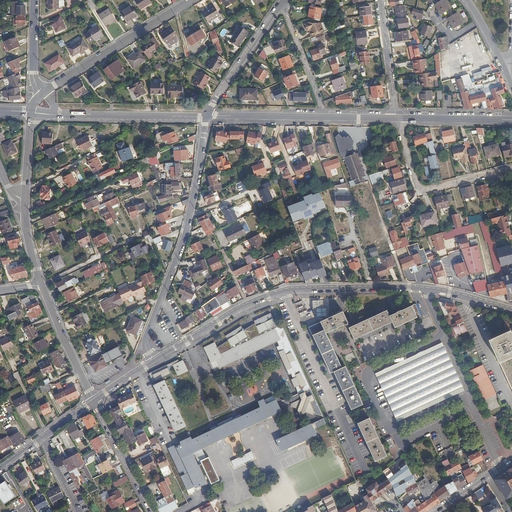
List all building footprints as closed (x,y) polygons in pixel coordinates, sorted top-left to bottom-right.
[(58,0),(47,0),(48,9),(59,9),(58,0)] [(151,2),(149,0),(134,0),(140,9),(151,2)] [(450,10),(443,0),(435,5),(441,15),(450,10)] [(12,2),(12,15),(25,15),(25,6),(19,6),(19,2),(12,2)] [(128,2),(120,7),(122,11),(131,6),(128,2)] [(361,6),(362,16),(363,16),(370,14),(369,5),(361,6)] [(137,16),(131,6),(121,13),(127,22),(137,16)] [(320,19),(321,8),(310,6),(308,17),(320,19)] [(399,16),(405,15),(403,7),(400,7),(400,6),(395,6),(395,11),(398,11),(399,16)] [(207,12),(206,11),(202,13),(208,23),(220,16),(214,7),(207,12)] [(115,17),(109,8),(98,15),(104,24),(115,17)] [(420,21),(423,13),(412,9),(410,14),(416,16),(415,20),(420,21)] [(463,24),(456,13),(448,19),(454,29),(463,24)] [(373,24),(372,14),(370,14),(363,16),(364,25),(373,24)] [(406,26),(405,15),(399,16),(397,16),(399,27),(406,26)] [(25,25),(25,16),(16,16),(16,19),(14,19),(14,25),(25,25)] [(65,28),(59,16),(50,20),(56,32),(65,28)] [(306,22),(307,23),(303,24),(305,29),(308,28),(312,36),(316,34),(324,31),(322,26),(321,27),(319,22),(313,22),(307,22),(306,22)] [(429,34),(432,27),(425,24),(422,32),(429,34)] [(84,35),(89,42),(94,39),(95,40),(103,35),(97,26),(89,31),(89,32),(84,35)] [(247,33),(238,26),(233,34),(234,34),(229,42),(237,47),(247,33)] [(177,36),(170,28),(160,36),(166,44),(177,36)] [(192,36),(190,32),(185,36),(191,45),(204,36),(200,31),(192,36)] [(324,31),(316,34),(318,40),(326,37),(324,31)] [(367,43),(365,31),(356,32),(358,44),(367,43)] [(396,33),(397,42),(409,40),(408,31),(396,33)] [(221,51),(222,52),(223,52),(218,37),(217,37),(216,35),(213,36),(214,38),(213,39),(214,42),(216,41),(220,51),(221,51)] [(447,45),(448,44),(447,36),(438,38),(440,49),(446,48),(448,47),(447,45)] [(16,42),(14,37),(5,41),(9,51),(20,46),(18,41),(16,42)] [(88,47),(82,38),(67,47),(73,55),(80,50),(81,52),(88,47)] [(161,48),(153,38),(150,40),(151,42),(144,48),(150,56),(161,48)] [(269,45),(263,48),(264,49),(267,56),(286,48),(282,39),(278,41),(280,44),(273,47),(272,44),(271,41),(268,43),(269,45)] [(419,39),(415,39),(411,40),(416,58),(420,57),(417,44),(421,43),(419,39)] [(325,52),(322,44),(319,46),(319,48),(311,51),(314,60),(322,56),(321,54),(325,52)] [(267,56),(264,49),(259,55),(263,59),(267,57),(267,56)] [(144,60),(138,52),(128,59),(134,67),(144,60)] [(369,62),(368,52),(357,53),(357,57),(359,57),(359,59),(360,59),(361,63),(369,62)] [(64,62),(59,54),(45,62),(50,70),(64,62)] [(223,58),(216,54),(208,67),(217,72),(220,66),(221,67),(223,62),(221,61),(223,58)] [(293,65),(289,56),(280,60),(284,69),(293,65)] [(341,63),(339,56),(329,60),(332,69),(337,68),(339,71),(345,69),(344,65),(339,67),(338,64),(341,63)] [(414,60),(415,70),(416,73),(425,71),(424,63),(427,63),(426,58),(414,60)] [(125,70),(118,60),(104,70),(112,80),(125,70)] [(267,67),(262,64),(255,76),(263,80),(268,73),(265,71),(267,67)] [(496,66),(468,74),(470,80),(470,83),(487,78),(487,76),(491,74),(491,75),(496,73),(499,72),(496,66)] [(436,71),(420,73),(422,86),(431,85),(430,81),(433,81),(433,80),(437,79),(436,71)] [(8,77),(13,89),(21,85),(19,78),(21,77),(19,72),(8,77)] [(104,80),(98,72),(88,79),(94,88),(104,80)] [(205,85),(208,81),(210,77),(201,72),(194,84),(203,89),(204,88),(204,89),(206,85),(205,85)] [(298,84),(294,74),(285,78),(288,88),(298,84)] [(347,87),(343,76),(333,80),(337,91),(347,87)] [(458,84),(460,92),(465,91),(462,82),(460,76),(454,78),(456,85),(458,84)] [(146,94),(141,81),(129,86),(131,91),(134,90),(137,97),(146,94)] [(88,92),(81,82),(70,89),(75,98),(83,93),(83,95),(88,92)] [(504,94),(500,83),(491,86),(482,90),(475,91),(475,92),(474,92),(473,90),(468,91),(471,104),(484,101),(486,100),(489,99),(490,99),(499,95),(504,94)] [(151,84),(151,94),(164,95),(164,84),(151,84)] [(382,96),(381,85),(371,86),(372,97),(382,96)] [(168,87),(168,99),(174,99),(173,96),(182,97),(182,87),(168,87)] [(257,99),(257,88),(240,88),(240,99),(257,99)] [(277,101),(287,97),(284,88),(274,91),(277,101)] [(431,90),(420,91),(421,101),(425,101),(430,101),(432,101),(431,90)] [(21,99),(20,91),(10,93),(11,100),(13,100),(20,99),(21,99)] [(351,91),(338,96),(338,97),(336,97),(337,103),(352,102),(351,91)] [(460,92),(465,108),(473,108),(471,104),(468,91),(465,91),(460,92)] [(503,109),(499,95),(490,99),(491,102),(493,101),(495,106),(497,106),(497,107),(498,109),(503,109)] [(483,128),(476,128),(478,136),(484,134),(483,128)] [(455,140),(453,129),(442,132),(444,142),(455,140)] [(215,141),(227,143),(227,140),(229,133),(229,132),(224,131),(224,133),(221,133),(217,132),(215,141)] [(244,138),(244,131),(231,131),(230,135),(230,140),(239,140),(239,138),(244,138)] [(247,139),(246,139),(246,141),(255,144),(256,142),(259,143),(262,133),(259,132),(258,134),(250,131),(249,132),(247,139)] [(52,143),(53,132),(43,132),(43,143),(52,143)] [(175,137),(172,132),(166,134),(169,144),(178,141),(176,136),(175,137)] [(427,141),(427,142),(433,140),(431,133),(425,135),(424,133),(413,137),(416,144),(427,141)] [(354,154),(353,153),(352,149),(352,141),(346,136),(345,137),(343,136),(342,138),(337,134),(334,138),(340,156),(342,156),(342,158),(344,157),(352,179),(349,180),(351,186),(368,180),(366,174),(365,174),(357,153),(355,153),(354,154)] [(288,153),(300,150),(296,135),(284,138),(288,153)] [(87,136),(78,140),(82,150),(92,145),(87,136)] [(17,152),(12,140),(2,145),(8,156),(17,152)] [(272,153),(281,149),(278,140),(269,144),(272,153)] [(433,140),(427,142),(432,155),(427,156),(431,169),(435,168),(440,167),(435,151),(434,143),(433,140)] [(468,140),(464,141),(466,146),(467,153),(469,152),(472,164),(477,163),(475,157),(478,156),(476,146),(470,147),(468,140)] [(124,141),(117,144),(123,161),(134,157),(130,147),(127,148),(124,141)] [(398,150),(395,141),(390,143),(391,145),(389,145),(390,147),(389,147),(391,152),(398,150)] [(62,142),(46,150),(49,157),(65,150),(62,142)] [(337,153),(334,142),(329,144),(328,143),(318,146),(320,151),(322,156),(327,155),(328,156),(337,153)] [(312,143),(303,147),(307,156),(316,152),(312,143)] [(511,143),(502,146),(504,157),(509,156),(508,155),(511,153),(511,143)] [(500,154),(497,144),(484,147),(487,157),(500,154)] [(467,153),(466,146),(453,150),(455,158),(459,157),(464,156),(466,161),(469,160),(467,153)] [(174,160),(179,159),(179,152),(174,151),(174,153),(170,153),(169,163),(174,162),(174,160)] [(392,153),(384,155),(387,167),(396,164),(392,153)] [(94,172),(103,167),(97,156),(89,160),(94,172)] [(220,166),(221,170),(229,168),(230,167),(229,164),(227,164),(226,161),(225,160),(224,156),(215,158),(217,167),(220,166)] [(150,165),(146,157),(137,162),(140,169),(150,165)] [(305,162),(303,157),(293,162),(294,166),(305,162)] [(332,170),(328,160),(324,162),(330,178),(334,176),(333,174),(334,173),(333,170),(332,170)] [(176,178),(174,162),(169,163),(167,163),(167,165),(170,164),(171,178),(176,178)] [(295,187),(287,164),(280,167),(281,170),(283,175),(284,180),(289,178),(290,179),(292,186),(293,188),(295,187)] [(250,169),(254,178),(264,174),(261,165),(250,169)] [(101,179),(115,172),(113,167),(98,174),(101,179)] [(402,176),(400,170),(399,167),(393,169),(395,178),(402,176)] [(136,171),(121,178),(124,183),(127,182),(129,185),(132,183),(134,189),(143,185),(136,171)] [(76,183),(70,173),(62,177),(68,187),(76,183)] [(210,186),(212,191),(221,190),(218,183),(216,174),(208,176),(211,185),(210,186)] [(407,188),(404,178),(391,182),(394,192),(407,188)] [(272,185),(270,181),(257,186),(259,190),(258,190),(260,195),(261,195),(262,198),(261,199),(263,203),(272,199),(268,187),(272,185)] [(166,185),(166,194),(173,193),(173,189),(179,189),(179,188),(181,188),(181,183),(178,183),(178,182),(171,182),(171,184),(166,185)] [(487,188),(486,184),(477,186),(481,200),(486,199),(485,197),(490,196),(488,187),(487,188)] [(50,200),(50,186),(41,186),(41,190),(40,190),(40,195),(42,195),(42,198),(44,198),(45,200),(50,200)] [(473,186),(461,189),(464,200),(467,199),(467,201),(475,199),(475,196),(476,196),(473,186)] [(497,190),(492,191),(496,206),(501,205),(497,190)] [(104,196),(106,202),(114,198),(112,192),(104,196)] [(326,207),(321,192),(312,195),(318,212),(321,211),(320,211),(320,209),(326,207)] [(403,192),(395,195),(396,198),(394,199),(395,203),(405,200),(403,192)] [(92,208),(101,204),(96,193),(89,197),(90,200),(87,202),(90,209),(92,208)] [(214,197),(212,193),(204,197),(208,204),(215,200),(214,197)] [(318,212),(312,195),(312,196),(311,194),(304,197),(307,206),(311,217),(314,216),(313,213),(318,212)] [(336,195),(336,205),(345,206),(347,211),(355,209),(351,195),(336,195)] [(447,195),(434,198),(437,209),(449,206),(448,201),(447,195)] [(119,202),(117,197),(114,198),(106,202),(104,202),(107,207),(107,208),(119,202)] [(307,206),(304,197),(300,198),(301,201),(288,206),(293,221),(300,218),(303,217),(304,219),(310,217),(311,217),(307,206)] [(38,208),(46,206),(44,200),(36,202),(38,208)] [(107,207),(104,202),(101,204),(92,208),(94,212),(98,210),(102,216),(104,216),(108,224),(113,222),(106,207),(107,207)] [(148,207),(147,202),(133,206),(128,207),(132,218),(137,217),(136,215),(139,214),(138,210),(148,207)] [(172,210),(170,206),(159,210),(161,214),(156,216),(159,223),(171,218),(170,216),(168,211),(169,211),(172,210)] [(227,219),(229,224),(238,219),(233,207),(224,211),(226,216),(228,219),(227,219)] [(396,219),(392,208),(384,211),(389,222),(396,219)] [(46,217),(51,228),(62,222),(60,218),(63,216),(60,211),(57,212),(46,217)] [(437,223),(434,212),(419,215),(422,226),(437,223)] [(458,214),(452,215),(455,227),(461,226),(458,214)] [(484,220),(482,214),(469,218),(470,224),(472,224),(480,221),(484,220)] [(510,218),(509,214),(504,215),(498,216),(496,217),(500,233),(510,230),(507,219),(510,218)] [(199,218),(203,226),(211,223),(208,215),(199,218)] [(13,230),(8,218),(0,221),(0,225),(3,234),(13,230)] [(486,220),(484,220),(480,221),(486,241),(488,241),(492,240),(486,220)] [(162,235),(170,232),(166,223),(159,227),(162,235)] [(211,223),(203,226),(208,237),(214,234),(213,232),(215,231),(211,223)] [(249,232),(246,223),(226,233),(230,241),(249,232)] [(472,224),(470,224),(455,228),(454,228),(456,236),(457,236),(466,233),(474,231),(472,224)] [(60,241),(55,229),(46,234),(51,245),(60,241)] [(407,229),(404,230),(408,240),(408,241),(414,239),(411,232),(409,233),(407,229)] [(75,236),(80,245),(91,240),(87,230),(75,236)] [(150,243),(154,241),(153,239),(149,230),(143,233),(145,237),(146,240),(148,240),(150,243)] [(410,245),(408,241),(408,240),(404,242),(402,239),(401,239),(400,238),(399,238),(397,233),(396,233),(396,230),(394,230),(391,231),(390,233),(391,236),(396,250),(399,249),(406,247),(410,245)] [(442,232),(436,233),(436,235),(435,236),(435,238),(432,239),(436,249),(437,249),(438,249),(439,249),(445,247),(441,236),(443,235),(442,232)] [(457,236),(458,241),(468,239),(466,233),(457,236)] [(105,234),(103,235),(94,239),(98,246),(109,241),(107,237),(105,234)] [(259,234),(248,240),(244,242),(247,247),(248,247),(251,246),(253,249),(264,243),(259,234)] [(20,242),(19,236),(8,239),(11,249),(18,248),(17,242),(20,242)] [(419,238),(414,239),(408,241),(410,245),(409,248),(410,253),(412,254),(413,253),(414,255),(410,257),(410,256),(401,260),(404,269),(414,265),(417,263),(418,267),(423,265),(429,262),(428,259),(422,242),(420,242),(419,238)] [(168,251),(171,242),(165,239),(161,248),(168,251)] [(461,247),(461,248),(470,246),(468,239),(458,241),(460,247),(461,247)] [(495,239),(492,240),(488,241),(496,272),(500,271),(501,277),(504,277),(504,275),(499,256),(495,239)] [(199,241),(192,245),(195,253),(203,249),(199,241)] [(322,256),(333,252),(330,243),(330,242),(318,246),(322,256)] [(335,258),(343,256),(339,246),(336,247),(335,242),(330,243),(333,252),(335,258)] [(145,254),(150,251),(146,244),(143,246),(142,243),(132,248),(133,251),(130,252),(133,260),(138,257),(137,255),(144,252),(145,254)] [(470,246),(461,248),(466,261),(481,256),(478,244),(473,245),(472,245),(470,246)] [(502,267),(511,264),(511,245),(498,249),(502,267)] [(379,254),(377,247),(370,249),(372,256),(379,254)] [(203,255),(196,257),(200,266),(191,269),(194,276),(202,273),(202,271),(208,268),(203,255)] [(395,264),(393,255),(385,258),(387,264),(379,267),(382,276),(392,272),(390,266),(395,264)] [(222,266),(217,256),(208,260),(213,270),(222,266)] [(482,291),(489,290),(488,285),(481,256),(466,261),(470,273),(472,279),(477,292),(482,291)] [(11,263),(9,257),(1,259),(3,265),(11,263)] [(62,267),(57,257),(50,260),(55,271),(62,267)] [(307,262),(299,264),(305,279),(312,276),(312,278),(313,279),(319,276),(326,274),(320,259),(308,264),(307,262)] [(351,270),(361,266),(360,264),(359,265),(357,259),(353,260),(353,262),(349,264),(351,270)] [(280,271),(276,260),(270,263),(266,264),(271,275),(280,271)] [(335,271),(339,269),(336,260),(331,262),(335,271)] [(255,261),(234,271),(236,275),(236,276),(249,269),(248,267),(256,263),(255,261)] [(465,275),(470,273),(466,261),(455,265),(459,277),(465,275)] [(282,266),(285,276),(289,275),(290,277),(291,278),(292,279),(297,277),(297,276),(298,275),(293,262),(282,266)] [(446,285),(449,286),(442,264),(439,265),(439,264),(430,266),(436,284),(446,285)] [(11,269),(13,279),(28,275),(27,271),(25,271),(24,266),(18,268),(17,265),(11,266),(11,267),(11,269)] [(83,273),(86,279),(103,270),(100,265),(83,273)] [(265,272),(262,267),(259,268),(255,270),(259,278),(263,276),(263,274),(265,272)] [(155,280),(151,272),(141,277),(145,285),(155,280)] [(57,284),(61,291),(78,283),(75,277),(71,279),(71,280),(65,283),(63,281),(57,284)] [(223,283),(218,277),(205,287),(209,293),(223,283)] [(242,288),(245,294),(258,288),(253,278),(244,283),(244,284),(246,287),(242,288)] [(178,292),(191,299),(194,292),(187,288),(189,282),(184,280),(178,292)] [(134,296),(145,290),(141,281),(137,283),(138,284),(130,287),(134,295),(134,296)] [(497,295),(508,293),(506,285),(505,281),(488,285),(489,290),(490,296),(497,295)] [(118,290),(122,301),(127,299),(127,298),(134,295),(130,287),(129,285),(118,290)] [(226,292),(229,298),(240,292),(236,286),(229,290),(226,292)] [(79,298),(74,287),(64,293),(69,303),(79,298)] [(215,296),(221,306),(230,300),(229,298),(226,292),(229,290),(228,287),(215,296)] [(119,305),(115,296),(101,303),(106,312),(119,305)] [(451,304),(438,302),(444,314),(448,313),(454,314),(456,317),(454,318),(456,322),(452,324),(456,333),(463,330),(462,328),(466,326),(456,305),(455,305),(451,304)] [(22,308),(19,303),(7,308),(10,313),(7,315),(9,319),(21,313),(20,310),(20,309),(22,308)] [(28,314),(30,319),(42,314),(39,308),(40,308),(38,303),(29,307),(31,312),(28,314)] [(207,314),(202,307),(196,312),(200,318),(207,314)] [(418,318),(413,307),(390,317),(388,312),(349,329),(354,341),(393,323),(395,329),(418,318)] [(348,324),(343,313),(309,328),(313,337),(314,336),(330,374),(334,373),(351,410),(363,405),(346,368),(342,369),(326,334),(348,324)] [(87,324),(82,314),(73,318),(78,329),(87,324)] [(191,314),(186,318),(187,319),(179,324),(182,329),(195,321),(191,314)] [(281,333),(277,327),(270,314),(253,321),(260,335),(249,340),(240,327),(225,337),(232,348),(219,354),(214,343),(204,348),(214,370),(220,367),(220,366),(222,366),(223,368),(236,364),(234,360),(248,353),(250,356),(255,354),(254,351),(274,341),(276,340),(278,345),(276,345),(275,346),(287,373),(290,372),(292,376),(289,378),(293,385),(294,384),(298,392),(295,393),(296,395),(285,401),(290,403),(290,405),(297,407),(297,409),(299,414),(305,411),(306,412),(313,415),(313,413),(323,416),(284,332),(281,333)] [(136,335),(141,321),(132,317),(126,331),(136,335)] [(24,328),(30,341),(39,336),(33,323),(32,324),(24,328)] [(511,333),(511,330),(489,340),(492,345),(511,389),(511,333)] [(9,336),(0,340),(0,342),(3,351),(13,346),(9,336)] [(47,343),(45,338),(35,343),(39,352),(50,346),(49,342),(47,343)] [(101,350),(95,338),(85,343),(91,355),(101,350)] [(123,356),(118,347),(90,361),(96,372),(107,366),(106,364),(123,356)] [(461,389),(443,348),(379,378),(398,418),(460,390),(461,389)] [(64,363),(58,350),(50,354),(57,367),(64,363)] [(183,360),(173,365),(178,374),(191,369),(187,362),(184,363),(183,360)] [(46,364),(45,362),(39,365),(41,370),(40,370),(42,375),(47,373),(49,372),(50,373),(54,371),(50,362),(46,364)] [(470,370),(474,379),(476,378),(477,381),(476,382),(483,399),(496,393),(483,364),(470,370)] [(164,380),(154,385),(175,429),(185,425),(164,380)] [(260,393),(268,389),(265,381),(257,385),(260,393)] [(44,385),(44,384),(39,386),(42,393),(47,391),(44,385)] [(74,385),(63,391),(64,391),(66,396),(67,399),(68,401),(78,397),(78,394),(74,385)] [(66,396),(64,391),(54,396),(58,404),(67,399),(66,396)] [(116,399),(119,405),(123,413),(124,415),(135,410),(131,403),(136,401),(132,393),(127,395),(122,398),(121,396),(116,399)] [(20,412),(31,406),(25,395),(14,400),(20,412)] [(181,444),(176,446),(181,457),(188,471),(184,473),(185,474),(181,475),(187,489),(195,485),(196,487),(206,482),(192,452),(201,447),(281,410),(276,399),(270,402),(268,398),(264,400),(263,399),(259,401),(261,406),(192,439),(190,437),(180,441),(181,444)] [(150,423),(155,434),(162,430),(160,426),(159,426),(146,399),(140,402),(150,423)] [(51,411),(46,403),(39,406),(44,414),(51,411)] [(14,412),(10,405),(6,407),(9,414),(14,412)] [(122,433),(128,445),(136,441),(134,437),(132,432),(126,419),(121,422),(118,415),(123,413),(119,405),(110,410),(117,424),(116,425),(120,433),(122,433)] [(92,415),(91,414),(83,418),(88,429),(97,424),(92,415)] [(318,427),(327,424),(325,419),(316,422),(318,427)] [(375,462),(386,457),(369,419),(358,424),(375,462)] [(290,434),(276,440),(281,450),(316,434),(311,424),(290,434)] [(73,425),(68,428),(70,432),(71,432),(75,438),(85,433),(82,429),(79,431),(76,427),(74,428),(73,425)] [(498,429),(508,445),(509,444),(500,428),(498,429)] [(134,437),(136,441),(138,445),(147,440),(142,430),(138,432),(139,434),(134,437)] [(15,446),(24,440),(18,431),(10,437),(15,446)] [(101,435),(91,440),(95,449),(106,444),(101,435)] [(0,450),(12,443),(9,437),(5,438),(5,437),(1,439),(3,444),(0,445),(0,450)] [(396,447),(390,451),(394,457),(400,452),(396,447)] [(85,460),(97,453),(96,450),(83,457),(85,460)] [(150,457),(154,455),(152,451),(140,457),(146,470),(150,468),(151,470),(155,467),(150,457)] [(253,451),(230,461),(234,469),(256,458),(253,451)] [(484,472),(489,469),(482,457),(479,451),(466,459),(471,468),(475,466),(479,463),(480,465),(484,472)] [(72,457),(77,467),(81,465),(90,480),(92,478),(79,453),(76,455),(72,457)] [(72,457),(71,455),(68,457),(69,459),(64,461),(70,472),(77,467),(72,457)] [(160,469),(169,464),(165,455),(156,459),(160,469)] [(46,469),(42,459),(32,464),(37,473),(46,469)] [(93,467),(89,459),(85,461),(89,469),(93,467)] [(99,464),(104,473),(107,472),(113,469),(108,460),(105,461),(99,464)] [(446,471),(452,468),(450,464),(447,460),(444,462),(444,461),(441,462),(446,471)] [(454,472),(462,468),(458,460),(450,464),(452,468),(454,472)] [(390,467),(384,472),(390,479),(396,475),(390,467)] [(470,481),(475,477),(473,473),(471,468),(463,472),(468,482),(470,481)] [(18,479),(22,485),(30,479),(25,471),(21,474),(22,476),(18,479)] [(74,474),(72,475),(78,487),(80,485),(74,474)] [(462,486),(466,484),(462,474),(457,477),(457,476),(452,478),(453,481),(458,490),(462,487),(462,486)] [(129,480),(126,476),(114,483),(116,487),(129,480)] [(382,484),(380,485),(384,492),(393,487),(391,484),(387,476),(384,477),(386,479),(381,482),(382,484)] [(19,497),(8,477),(7,477),(0,481),(0,492),(7,505),(19,497)] [(427,477),(416,483),(420,490),(430,484),(427,477)] [(420,490),(416,483),(413,484),(412,483),(406,486),(402,478),(391,484),(393,487),(384,492),(390,502),(400,504),(408,499),(410,501),(420,490)] [(501,479),(496,482),(501,490),(506,487),(501,479)] [(165,497),(172,493),(165,480),(158,483),(165,497)] [(377,481),(365,488),(367,492),(366,493),(366,494),(370,501),(384,492),(380,485),(377,481)] [(452,494),(458,490),(453,481),(445,485),(440,489),(436,481),(430,484),(436,493),(441,502),(448,497),(452,494)] [(435,505),(441,502),(436,493),(430,484),(420,490),(426,501),(430,509),(435,505)] [(65,496),(60,486),(47,492),(54,506),(59,503),(57,500),(65,496)] [(125,502),(118,490),(110,495),(111,497),(108,499),(113,508),(125,502)] [(38,510),(50,504),(44,493),(40,496),(40,497),(40,498),(40,499),(38,500),(38,499),(33,502),(38,510)] [(154,502),(159,511),(167,511),(178,507),(172,493),(165,497),(161,499),(154,502)] [(336,504),(331,494),(321,500),(308,508),(310,511),(315,511),(323,508),(320,503),(322,501),(327,509),(336,504)] [(365,499),(355,505),(357,510),(357,511),(375,511),(376,511),(370,501),(366,494),(363,496),(365,499)] [(27,511),(19,497),(7,505),(10,511),(27,511)] [(498,499),(497,498),(491,501),(492,503),(483,509),(484,511),(504,511),(505,511),(498,499)] [(126,508),(136,503),(134,499),(124,504),(126,508)] [(419,511),(414,503),(415,500),(413,499),(406,506),(403,508),(406,511),(419,511)] [(425,511),(429,510),(430,509),(426,501),(422,505),(419,500),(414,503),(419,511),(425,511)] [(354,502),(339,511),(338,511),(353,511),(357,510),(355,505),(354,502)]
